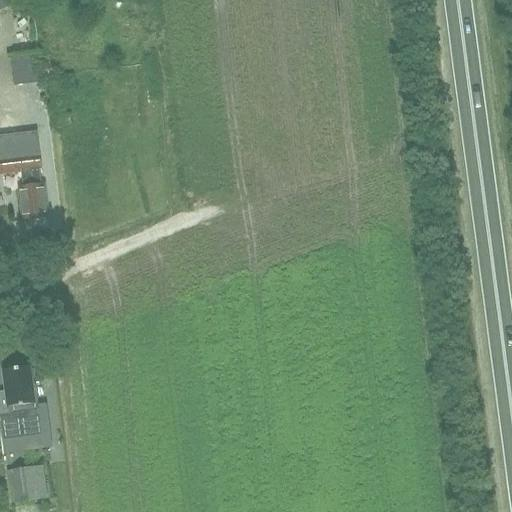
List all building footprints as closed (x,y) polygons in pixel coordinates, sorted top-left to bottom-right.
[(0,0),(0,12),(10,7),(6,0),(0,0)] [(13,41),(28,30),(20,19),(4,30),(13,41)] [(73,75),(54,77),(55,89),(75,86),(73,75)] [(23,221),(48,218),(43,186),(41,186),(40,171),(42,171),(40,154),(38,132),(0,136),(0,175),(22,173),(23,189),(19,189),(23,221)] [(7,396),(0,396),(0,425),(1,431),(3,431),(4,440),(23,438),(40,436),(36,410),(36,404),(35,404),(30,368),(3,371),(6,392),(7,396)] [(18,504),(29,502),(30,511),(38,510),(37,500),(34,501),(30,475),(14,477),(18,504)]
